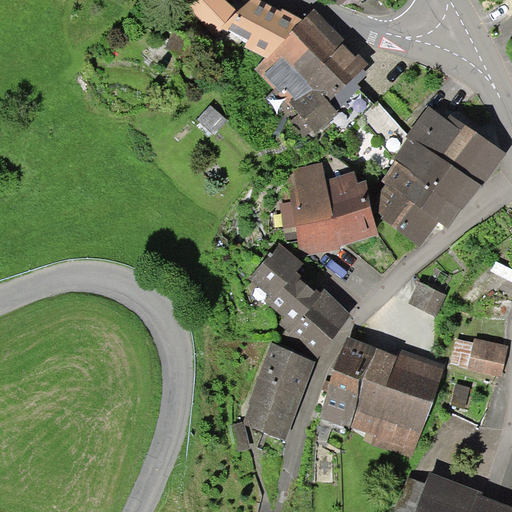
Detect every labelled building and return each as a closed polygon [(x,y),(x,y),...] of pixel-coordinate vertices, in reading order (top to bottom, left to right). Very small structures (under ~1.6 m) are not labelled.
[(221,28),(237,11),(225,0),(179,0),(216,34),(221,28)] [(281,11),(259,0),(250,0),(237,11),(221,28),(248,42),(244,48),(265,58),(304,20),(283,9),(281,11)] [(265,58),(254,68),(290,105),(291,105),(317,133),(339,112),(337,110),(329,102),(364,69),(369,64),(359,54),(356,57),(341,42),(345,39),(316,9),(304,20),(265,58)] [(188,38),(174,30),(164,47),(179,54),(188,38)] [(368,74),(364,69),(329,102),(337,110),(361,87),(357,84),(368,74)] [(227,119),(210,105),(198,120),(214,134),(227,119)] [(446,119),(428,106),(407,136),(409,137),(480,187),(482,188),(506,153),(450,114),(446,119)] [(449,229),(480,187),(409,137),(394,157),(397,159),(382,180),(386,183),(439,221),(449,229)] [(322,162),(284,171),(288,189),(282,190),(284,203),(279,204),(286,242),(298,240),(301,257),(340,249),(339,245),(378,234),(372,211),(371,206),(366,180),(358,182),(355,170),(326,180),(322,162)] [(419,247),(439,221),(386,183),(371,206),(372,211),(419,247)] [(304,263),(279,242),(249,279),(251,281),(242,292),(265,311),(270,305),(284,317),(279,323),(286,329),(282,333),(315,360),(353,314),(324,289),(321,292),(296,272),(304,263)] [(447,295),(419,282),(409,303),(437,316),(447,295)] [(377,348),(347,337),(319,418),(344,427),(345,425),(350,427),(377,348)] [(450,364),(467,368),(473,342),(455,338),(450,364)] [(508,346),(474,338),(473,342),(467,368),(467,369),(501,377),(508,346)] [(316,361),(271,343),(248,404),(250,405),(244,422),(243,425),(245,425),(286,441),(316,361)] [(398,355),(377,348),(350,427),(367,432),(363,441),(412,458),(445,364),(401,348),(398,355)] [(457,384),(451,405),(465,409),(471,387),(457,384)] [(244,422),(230,424),(236,451),(251,448),(245,425),(243,425),(244,422)] [(482,495),(484,492),(430,472),(426,483),(414,511),(473,511),(480,494),(482,495)] [(414,511),(426,483),(408,476),(394,511),(414,511)] [(511,511),(511,506),(482,495),(480,494),(473,511),(511,511)]
